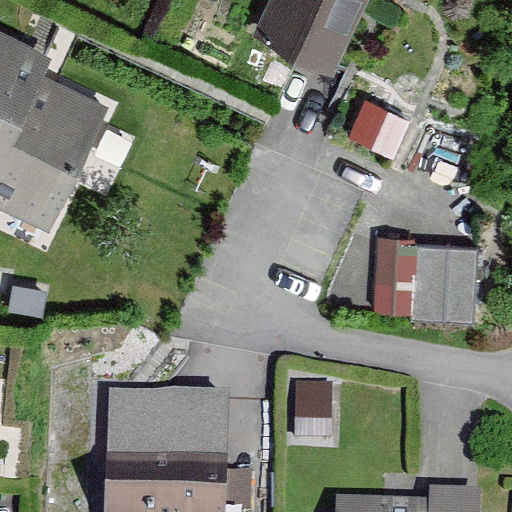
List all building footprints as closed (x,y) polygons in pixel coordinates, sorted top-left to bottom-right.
[(367,0),(268,0),(247,43),(328,82),(367,0)] [(48,66),(0,42),(0,217),(49,241),(109,116),(39,83),(48,66)] [(405,129),(362,112),(350,143),(393,160),(405,129)] [(478,335),(481,258),(378,253),(375,330),(478,335)] [(294,394),(292,441),(326,443),(329,396),(294,394)] [(223,511),(225,469),(187,468),(188,454),(106,452),(104,511),(223,511)] [(427,511),(335,506),(334,511),(479,511),(480,502),(428,499),(427,511)]
